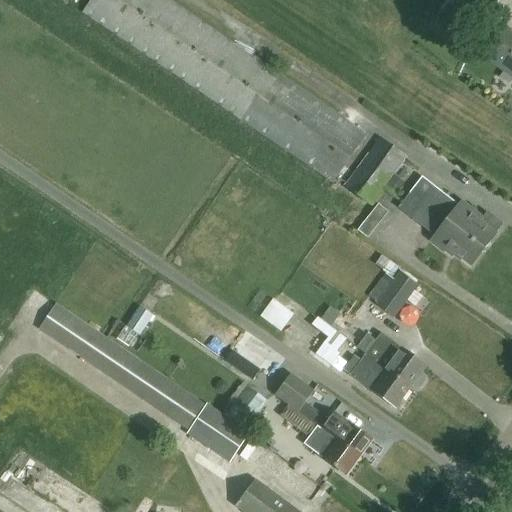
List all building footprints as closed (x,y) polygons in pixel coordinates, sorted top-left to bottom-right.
[(365,136),(164,0),(91,0),(83,13),(334,183),(338,177),(348,184),(345,187),(371,206),(383,190),(395,198),(405,184),(393,176),(406,157),(380,138),(355,173),(345,166),(365,136)] [(498,0),(480,0),(493,8),(498,0)] [(511,35),(502,29),(481,59),(511,80),(511,35)] [(422,180),(411,195),(435,213),(483,251),(496,235),(495,234),(502,225),(487,214),(482,219),(461,202),(457,207),(422,180)] [(435,213),(411,195),(400,210),(434,237),(431,241),(447,254),(450,250),(471,267),(483,251),(435,213)] [(366,230),(386,241),(401,216),(382,204),(366,230)] [(420,287),(402,274),(392,286),(384,280),(369,300),(395,320),(420,287)] [(286,334),(301,315),(279,298),(264,317),(286,334)] [(204,407),(56,305),(39,331),(190,432),(189,434),(230,464),(250,435),(243,430),(268,402),(248,388),(223,417),(207,405),(204,407)] [(346,341),(317,318),(312,325),(328,338),(324,343),(337,353),(346,341)] [(216,343),(224,353),(236,344),(229,334),(216,343)] [(366,356),(410,389),(426,367),(381,334),(376,342),(367,335),(357,349),(366,356)] [(237,362),(249,345),(239,339),(227,356),(237,362)] [(338,358),(320,344),(310,357),(328,371),(338,358)] [(240,362),(265,385),(279,370),(254,346),(240,362)] [(410,389),(366,356),(350,377),(396,410),(410,389)] [(285,409),(358,461),(372,442),(334,414),(321,431),(316,428),(315,428),(295,413),(310,393),(289,377),(273,397),(286,407),(285,409)] [(314,399),(323,405),(331,391),(322,385),(314,399)] [(347,476),(358,461),(285,409),(279,418),(308,440),(304,445),(347,476)] [(295,511),(255,482),(236,507),(242,511),(295,511)]
